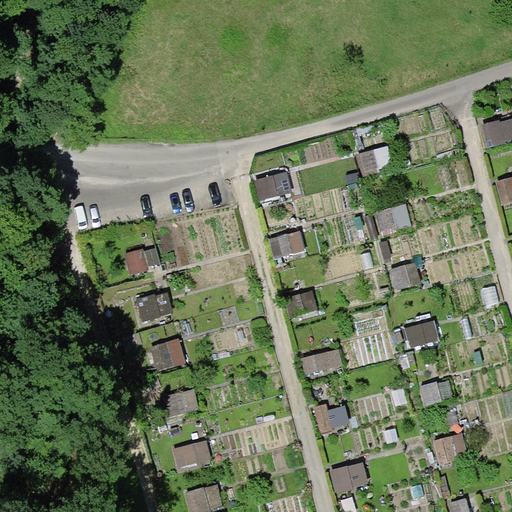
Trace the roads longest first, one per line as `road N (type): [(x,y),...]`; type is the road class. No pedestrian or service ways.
road 1 (track): [(44,159),(74,279),(110,371)]
road 2 (track): [(152,511),(110,371)]
